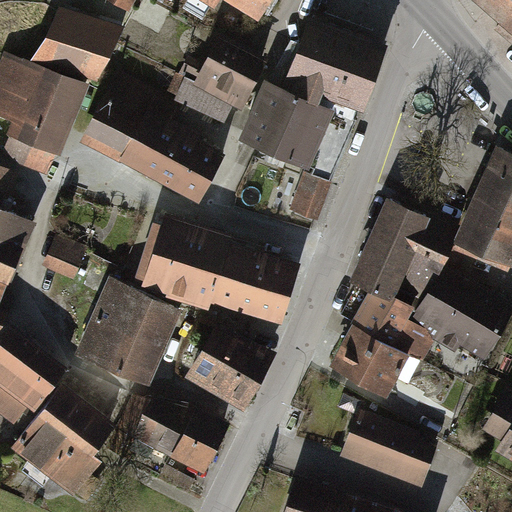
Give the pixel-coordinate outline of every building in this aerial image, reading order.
[(256,0),(106,0),(123,10),(128,0),(189,0),(203,8),(207,0),(214,0),(245,19),(256,0)] [(511,0),(484,0),(511,23),(511,0)] [(348,110),(377,43),(290,5),(270,51),(274,81),(283,82),(278,92),(252,81),(227,138),(293,166),(322,99),(348,110)] [(121,32),(63,13),(39,54),(100,78),(121,32)] [(259,59),(207,31),(175,87),(227,116),(259,59)] [(79,84),(13,57),(0,89),(0,111),(19,120),(7,148),(45,164),(79,84)] [(202,198),(223,157),(165,127),(177,105),(124,77),(91,141),(202,198)] [(511,263),(511,141),(497,135),(450,239),(511,267),(511,263)] [(17,172),(0,165),(0,320),(4,311),(0,308),(0,294),(30,219),(3,208),(17,172)] [(327,182),(301,173),(287,214),(313,223),(327,182)] [(511,307),(459,272),(464,259),(447,249),(447,225),(374,198),(337,280),(359,291),(319,367),(378,399),(400,356),(416,365),(428,342),(475,364),(511,309),(511,307)] [(295,266),(156,224),(139,281),(202,300),(205,294),(279,317),(295,266)] [(85,249),(59,239),(50,263),(76,273),(85,249)] [(173,307),(113,279),(80,350),(140,378),(173,307)] [(265,351),(206,317),(174,373),(234,407),(265,351)] [(0,408),(15,420),(30,400),(37,405),(65,369),(11,328),(0,343),(0,408)] [(511,391),(499,384),(474,427),(497,440),(486,459),(511,474),(511,391)] [(110,425),(60,386),(17,443),(88,497),(100,480),(87,470),(97,456),(90,451),(110,425)] [(140,430),(204,462),(224,423),(183,402),(137,394),(111,446),(128,454),(140,430)] [(432,440),(352,408),(334,457),(414,488),(432,440)] [(404,511),(283,473),(270,511),(404,511)]
